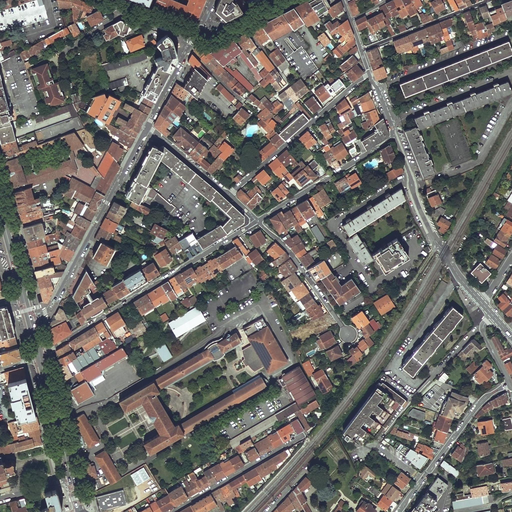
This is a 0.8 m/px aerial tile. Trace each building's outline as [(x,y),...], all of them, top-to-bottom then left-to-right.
[(71,0),(57,0),(59,8),(72,7),(71,0)] [(100,8),(79,0),(71,0),(72,7),(74,17),(74,23),(78,21),(77,19),(81,9),(84,10),(81,19),(86,16),(98,10),(100,8)] [(188,0),(186,5),(185,8),(171,2),(170,4),(167,2),(167,1),(165,0),(156,0),(153,8),(189,22),(197,18),(201,9),(198,7),(200,3),(203,4),(205,0),(188,0)] [(235,15),(242,11),(237,3),(234,0),(220,0),(219,2),(215,10),(226,20),(235,15)] [(297,6),(294,7),(304,21),(307,25),(308,24),(308,22),(315,18),(316,20),(320,18),(318,15),(309,2),(307,0),(306,1),(297,6)] [(312,0),(309,2),(318,15),(327,9),(330,7),(326,0),(312,0)] [(359,0),(354,0),(355,1),(360,12),(364,10),(359,0)] [(392,0),(385,4),(391,15),(398,12),(392,0)] [(401,0),(392,0),(398,12),(400,17),(404,16),(403,15),(408,13),(401,0)] [(410,0),(401,0),(408,13),(409,14),(409,15),(412,13),(416,11),(410,0)] [(410,0),(416,11),(417,13),(420,17),(423,23),(430,20),(428,15),(425,17),(423,13),(421,14),(418,9),(419,9),(417,6),(422,4),(419,0),(410,0)] [(440,0),(435,0),(430,3),(435,13),(439,11),(439,10),(444,7),(440,0)] [(453,0),(448,0),(450,4),(452,4),(455,10),(458,9),(453,0)] [(455,0),(460,8),(467,5),(466,3),(465,3),(464,1),(463,2),(462,0),(455,0)] [(242,11),(246,9),(241,1),(237,3),(242,11)] [(330,7),(327,9),(333,17),(336,16),(344,10),(340,1),(330,7)] [(355,1),(348,4),(352,15),(353,16),(360,12),(355,1)] [(385,4),(379,7),(382,12),(385,18),(382,19),(385,23),(385,25),(391,35),(394,34),(389,24),(390,23),(387,17),(391,15),(385,4)] [(486,5),(479,7),(483,18),(488,16),(490,24),(492,23),(488,12),(486,5)] [(495,10),(488,12),(492,23),(493,24),(495,23),(499,22),(499,20),(502,19),(506,17),(505,16),(501,5),(494,8),(495,10)] [(292,8),(291,9),(301,23),(304,21),(294,7),(292,8)] [(287,11),(286,11),(287,13),(284,15),(293,27),(301,23),(291,9),(287,11)] [(98,10),(86,16),(91,25),(95,22),(98,21),(103,18),(98,10)] [(469,11),(463,14),(469,31),(470,31),(474,42),(478,40),(474,25),(469,11)] [(382,12),(374,16),(379,26),(385,23),(382,19),(385,18),(382,12)] [(277,16),(268,21),(275,29),(280,27),(284,31),(293,27),(284,15),(283,13),(277,16)] [(367,20),(365,15),(356,20),(355,22),(357,29),(367,26),(371,36),(375,34),(373,31),(367,20)] [(374,16),(367,20),(373,31),(375,30),(374,29),(379,26),(374,16)] [(120,19),(113,23),(118,33),(123,35),(131,30),(132,29),(132,27),(131,26),(131,25),(130,24),(129,22),(120,19)] [(327,21),(324,24),(330,31),(341,23),(338,19),(334,21),(335,22),(332,24),(329,20),(327,21)] [(351,29),(347,19),(341,23),(330,31),(336,41),(338,39),(340,37),(344,35),(351,29)] [(452,25),(450,19),(439,23),(443,35),(444,37),(449,35),(446,28),(450,26),(451,26),(452,25)] [(275,29),(268,21),(267,21),(261,25),(271,38),(284,31),(280,27),(275,29)] [(483,22),(474,25),(478,40),(483,38),(481,29),(485,28),(483,22)] [(71,24),(69,26),(73,34),(79,31),(74,23),(71,24)] [(113,23),(104,28),(106,33),(104,34),(106,39),(109,37),(110,38),(118,33),(113,23)] [(403,23),(397,26),(400,32),(406,29),(403,23)] [(439,23),(432,26),(437,41),(441,39),(440,36),(443,35),(439,23)] [(490,24),(485,25),(488,33),(495,30),(493,24),(492,23),(490,24)] [(256,27),(251,30),(260,43),(265,39),(268,43),(271,41),(273,44),(275,43),(271,38),(261,25),(256,27)] [(432,26),(425,28),(429,40),(430,43),(437,41),(432,26)] [(65,28),(45,39),(46,41),(48,43),(69,32),(66,27),(65,28)] [(425,28),(417,32),(421,43),(429,40),(425,28)] [(351,29),(344,35),(348,41),(353,37),(354,37),(351,29)] [(254,43),(247,32),(240,36),(234,39),(264,78),(270,72),(275,68),(261,50),(259,52),(257,48),(254,44),(249,47),(252,51),(252,52),(253,53),(254,52),(265,68),(261,72),(256,65),(258,64),(250,53),(249,54),(244,48),(254,43)] [(417,32),(407,35),(411,46),(421,43),(417,32)] [(324,33),(319,37),(323,43),(328,39),(324,33)] [(141,34),(127,40),(131,50),(145,45),(143,40),(144,40),(141,34)] [(156,43),(158,45),(168,36),(165,35),(156,43)] [(407,35),(392,41),(393,43),(398,55),(400,55),(399,52),(404,50),(404,49),(411,46),(407,35)] [(449,35),(444,37),(448,49),(449,52),(461,47),(459,41),(454,43),(455,46),(452,47),(449,35)] [(168,36),(158,45),(161,47),(163,56),(156,58),(158,65),(170,72),(175,61),(175,59),(176,56),(171,40),(170,39),(169,36),(168,36)] [(339,44),(333,50),(338,56),(355,42),(353,37),(348,41),(343,45),(341,46),(339,44)] [(11,39),(4,41),(5,44),(2,45),(3,48),(12,44),(11,39)] [(228,42),(223,45),(236,60),(238,59),(234,55),(238,52),(255,74),(254,75),(259,82),(264,78),(234,39),(228,42)] [(41,41),(21,52),(24,60),(35,54),(36,55),(41,52),(41,51),(45,49),(42,43),(41,41)] [(507,41),(399,84),(403,94),(410,92),(411,94),(419,90),(418,88),(431,83),(432,85),(442,81),(441,79),(453,74),(454,76),(464,73),(463,71),(476,66),(477,67),(485,64),(484,62),(497,57),(497,59),(507,56),(506,54),(511,52),(507,41)] [(220,47),(210,52),(213,55),(249,90),(254,86),(236,69),(233,71),(230,67),(227,66),(224,63),(231,58),(231,61),(232,63),(236,60),(223,45),(220,47)] [(356,45),(348,52),(351,56),(352,55),(358,50),(356,45)] [(196,47),(194,50),(201,56),(208,50),(205,50),(203,49),(198,47),(196,47)] [(277,48),(269,54),(277,66),(286,59),(278,48),(277,48)] [(374,48),(365,51),(371,67),(378,64),(381,63),(379,58),(380,57),(377,51),(375,51),(374,48)] [(135,54),(102,64),(104,72),(140,61),(149,57),(146,50),(135,54)] [(208,50),(201,56),(206,62),(212,56),(213,55),(210,52),(208,50)] [(0,62),(15,55),(14,52),(3,57),(3,56),(0,57),(0,62)] [(192,54),(188,62),(194,67),(197,70),(201,63),(192,54)] [(351,56),(341,64),(347,71),(356,63),(358,62),(352,55),(351,56)] [(212,56),(206,62),(209,65),(211,63),(213,65),(211,67),(214,70),(219,63),(212,56)] [(286,59),(277,66),(282,71),(290,64),(286,59)] [(332,70),(338,65),(334,60),(328,65),(332,70)] [(0,110),(11,107),(12,107),(10,102),(0,63),(0,110)] [(197,70),(207,79),(207,80),(211,74),(201,63),(197,70)] [(219,63),(214,70),(218,74),(224,68),(219,63)] [(363,72),(356,63),(347,71),(345,72),(353,81),(363,72)] [(55,104),(65,101),(62,92),(61,92),(58,81),(54,83),(48,66),(44,64),(43,65),(43,66),(35,68),(36,71),(33,72),(38,89),(42,87),(45,97),(47,103),(50,102),(51,104),(55,104)] [(170,72),(158,65),(155,71),(153,76),(143,95),(155,101),(161,88),(159,87),(162,80),(163,81),(166,75),(168,76),(170,72)] [(390,71),(391,74),(403,69),(402,67),(401,65),(391,69),(392,71),(390,71)] [(191,74),(188,76),(189,77),(186,80),(187,81),(185,83),(184,83),(185,84),(190,87),(198,93),(200,91),(199,90),(201,88),(201,87),(203,85),(203,84),(205,82),(205,81),(207,79),(197,70),(194,67),(192,70),(193,71),(190,73),(191,74)] [(229,72),(224,68),(218,74),(223,79),(229,72)] [(275,68),(270,72),(282,87),(283,86),(279,81),(283,79),(275,68)] [(377,68),(372,69),(376,80),(386,76),(384,71),(379,72),(377,68)] [(228,84),(233,77),(229,72),(223,79),(228,84)] [(264,78),(259,82),(262,85),(266,82),(272,77),(273,79),(272,80),(272,81),(277,87),(279,90),(282,87),(270,72),(264,78)] [(159,87),(161,88),(168,76),(166,75),(163,81),(162,80),(159,87)] [(143,95),(153,76),(149,77),(141,94),(143,95)] [(330,85),(335,81),(332,76),(326,80),(328,82),(330,85)] [(126,77),(107,84),(109,91),(125,85),(129,84),(126,77)] [(233,77),(228,84),(232,88),(237,81),(233,77)] [(301,78),(291,86),(299,96),(300,97),(309,90),(301,78)] [(328,82),(324,85),(331,94),(336,90),(339,87),(340,88),(344,85),(343,83),(342,82),(340,80),(339,78),(335,81),(330,85),(328,82)] [(237,81),(232,88),(236,91),(241,85),(237,81)] [(424,114),(414,118),(417,125),(404,130),(423,177),(433,173),(429,164),(432,163),(430,158),(427,159),(420,140),(422,139),(420,134),(418,135),(415,129),(418,128),(418,129),(511,92),(507,81),(498,84),(497,81),(492,83),(493,86),(475,93),(474,91),(469,92),(471,95),(452,103),(451,100),(446,102),(447,104),(428,112),(427,109),(423,111),(424,114)] [(177,83),(171,93),(183,103),(184,100),(183,99),(187,93),(188,94),(190,96),(189,97),(193,101),(194,100),(201,106),(204,102),(197,96),(189,89),(183,86),(177,83)] [(190,87),(185,84),(183,86),(189,89),(197,96),(200,94),(198,93),(190,87)] [(246,88),(242,84),(241,85),(236,91),(240,95),(246,88)] [(323,84),(314,91),(322,100),(331,94),(324,85),(323,84)] [(291,86),(285,90),(290,96),(299,107),(303,112),(309,119),(312,117),(297,99),(299,96),(291,86)] [(224,87),(220,91),(228,99),(232,95),(224,87)] [(285,90),(278,95),(283,101),(290,96),(285,90)] [(119,99),(106,92),(85,99),(81,101),(78,102),(75,103),(77,108),(106,123),(119,99)] [(368,92),(357,99),(354,101),(352,102),(352,103),(353,106),(357,104),(357,102),(359,101),(360,103),(371,99),(368,92)] [(183,103),(171,93),(169,97),(183,108),(186,105),(183,103)] [(251,93),(247,99),(249,101),(251,99),(258,105),(261,102),(251,93)] [(155,101),(143,95),(142,97),(144,98),(138,109),(147,114),(155,101)] [(270,110),(261,118),(273,129),(299,107),(290,96),(283,101),(291,110),(280,119),(279,118),(280,117),(277,113),(274,116),(279,122),(277,124),(270,116),(284,106),(281,102),(280,102),(270,110)] [(314,96),(305,103),(313,113),(321,106),(314,96)] [(169,97),(165,104),(177,113),(179,115),(182,112),(181,111),(183,108),(169,97)] [(263,97),(259,100),(262,102),(262,103),(270,110),(280,102),(278,100),(270,106),(263,97)] [(344,99),(336,106),(341,115),(342,115),(345,120),(342,122),(343,124),(339,126),(340,128),(345,126),(351,122),(349,119),(357,115),(355,110),(352,111),(353,113),(350,113),(349,111),(350,110),(344,99)] [(361,112),(357,104),(353,106),(355,110),(357,115),(360,114),(374,109),(371,99),(360,103),(363,111),(361,112)] [(261,102),(258,105),(263,110),(258,114),(258,115),(261,118),(270,110),(262,103),(261,102)] [(138,109),(126,103),(123,107),(133,112),(131,115),(137,118),(138,117),(144,120),(147,114),(138,109)] [(73,104),(35,117),(37,122),(70,111),(72,119),(79,116),(73,104)] [(177,113),(165,104),(154,125),(167,135),(169,132),(165,128),(177,113)] [(11,107),(0,110),(0,126),(11,123),(10,118),(14,117),(11,107)] [(241,108),(233,117),(241,124),(249,114),(245,110),(244,111),(241,108)] [(374,109),(360,114),(361,116),(362,117),(365,116),(369,127),(373,124),(379,120),(374,109)] [(309,119),(303,112),(278,133),(285,140),(309,119)] [(142,125),(144,120),(138,117),(137,118),(131,115),(129,119),(142,125)] [(258,115),(257,116),(261,120),(257,123),(260,127),(262,125),(269,132),(266,135),(271,141),(274,144),(277,148),(285,140),(278,133),(273,129),(261,118),(258,115)] [(117,129),(135,138),(142,125),(129,119),(128,122),(117,116),(115,121),(120,124),(117,129)] [(330,121),(328,117),(323,120),(324,123),(319,125),(325,135),(330,133),(334,130),(330,121)] [(379,120),(373,124),(377,131),(361,141),(366,150),(388,136),(389,133),(388,131),(386,132),(385,129),(387,129),(383,118),(379,120)] [(453,166),(472,159),(457,120),(447,124),(449,130),(450,130),(452,137),(447,139),(450,145),(451,145),(453,148),(447,150),(450,156),(449,156),(453,166)] [(11,123),(0,126),(0,140),(1,143),(15,139),(14,133),(13,128),(19,126),(17,121),(11,123)] [(117,129),(112,126),(106,123),(105,124),(108,125),(107,128),(112,130),(111,132),(116,135),(114,137),(118,141),(130,148),(135,138),(117,129)] [(189,134),(181,127),(173,136),(177,139),(177,138),(179,139),(175,143),(179,146),(182,143),(189,134)] [(341,129),(338,130),(338,132),(337,132),(338,134),(339,133),(344,142),(346,141),(356,136),(351,127),(342,131),(341,129)] [(226,129),(214,144),(223,151),(220,154),(225,159),(234,149),(225,141),(223,143),(221,141),(224,138),(227,135),(226,134),(228,131),(226,129)] [(315,140),(307,131),(299,138),(307,147),(315,140)] [(74,132),(63,136),(65,142),(68,151),(72,150),(84,146),(74,132)] [(199,142),(189,134),(182,143),(185,146),(186,145),(187,146),(186,147),(184,150),(188,153),(198,142),(199,142)] [(35,146),(37,152),(65,142),(63,136),(35,146)] [(204,136),(202,138),(210,145),(209,146),(211,147),(214,144),(204,136)] [(236,148),(224,138),(221,141),(223,143),(225,141),(234,149),(236,148)] [(15,139),(1,143),(1,146),(2,149),(4,156),(19,151),(35,146),(34,142),(18,148),(15,139)] [(360,139),(355,141),(361,153),(366,150),(361,141),(360,139)] [(342,143),(341,140),(331,145),(333,148),(342,143)] [(105,145),(103,146),(107,150),(117,162),(121,154),(123,149),(117,146),(118,145),(112,142),(108,149),(105,145)] [(198,142),(188,153),(191,156),(193,155),(194,156),(193,158),(198,162),(202,157),(208,150),(198,142)] [(347,152),(344,145),(342,143),(333,148),(331,145),(329,146),(331,149),(336,158),(347,152)] [(202,157),(198,162),(211,173),(225,159),(220,154),(223,151),(214,144),(211,147),(208,150),(217,158),(211,164),(202,157)] [(266,146),(260,151),(266,157),(277,148),(274,144),(269,148),(266,146)] [(324,145),(314,152),(316,156),(322,153),(321,151),(326,148),(324,145)] [(389,145),(380,150),(385,162),(395,159),(389,145)] [(24,175),(18,158),(37,152),(35,146),(19,151),(4,156),(6,162),(8,173),(9,174),(9,176),(12,188),(14,193),(29,187),(40,184),(61,177),(70,182),(64,194),(72,198),(73,195),(85,201),(83,204),(96,211),(100,204),(109,186),(97,170),(94,166),(91,168),(97,175),(90,188),(72,178),(72,179),(65,175),(64,172),(74,169),(71,159),(24,175)] [(152,146),(134,179),(145,185),(159,158),(188,182),(195,172),(163,146),(160,149),(152,146)] [(260,151),(256,148),(252,152),(256,156),(257,156),(262,160),(266,157),(260,151)] [(287,149),(277,157),(284,166),(291,161),(295,165),(298,163),(292,155),(287,149)] [(331,149),(324,154),(330,164),(332,162),(336,168),(341,165),(337,159),(336,158),(331,149)] [(117,162),(107,150),(100,163),(106,168),(108,172),(109,174),(115,176),(120,166),(118,163),(117,162)] [(295,153),(292,155),(298,163),(300,166),(312,180),(317,176),(312,170),(316,166),(312,161),(306,166),(295,153)] [(277,157),(268,164),(278,175),(281,173),(284,171),(285,173),(284,174),(285,175),(289,172),(284,166),(277,157)] [(323,157),(320,160),(328,170),(331,168),(323,157)] [(73,158),(71,159),(74,169),(64,172),(65,175),(77,171),(73,158)] [(106,168),(100,163),(97,170),(109,186),(110,186),(115,176),(109,174),(108,172),(106,168)] [(300,166),(291,174),(294,177),(301,186),(307,181),(308,182),(312,180),(300,166)] [(397,167),(384,175),(388,181),(404,171),(402,167),(399,169),(397,167)] [(263,169),(255,176),(258,180),(261,183),(262,184),(270,177),(263,169)] [(195,188),(203,179),(195,172),(188,182),(195,188)] [(289,172),(285,175),(289,181),(294,177),(291,174),(289,172)] [(349,174),(345,176),(350,185),(355,194),(357,192),(353,186),(361,182),(356,173),(350,176),(349,174)] [(345,176),(334,182),(340,192),(344,190),(341,185),(344,183),(344,184),(346,184),(347,186),(350,185),(345,176)] [(134,179),(125,196),(132,199),(142,204),(144,200),(147,201),(153,200),(156,200),(167,210),(168,209),(171,212),(176,207),(171,203),(171,204),(148,185),(147,186),(145,185),(134,179)] [(220,225),(196,239),(200,244),(202,248),(227,232),(243,222),(243,215),(225,198),(214,188),(203,179),(195,188),(210,200),(211,198),(231,216),(229,218),(222,226),(220,225)] [(284,181),(271,191),(279,200),(285,195),(284,194),(288,191),(283,184),(285,182),(284,181)] [(29,187),(14,193),(15,198),(16,201),(18,207),(30,204),(33,203),(33,200),(32,197),(31,194),(29,188),(29,187)] [(248,191),(245,194),(250,200),(246,204),(251,210),(255,205),(254,204),(257,201),(258,202),(262,198),(258,194),(259,192),(255,188),(254,187),(252,188),(250,192),(248,191)] [(241,188),(237,192),(237,196),(246,204),(250,200),(245,194),(241,188)] [(347,223),(342,225),(348,235),(349,235),(352,233),(405,199),(401,188),(389,195),(388,193),(384,195),(385,198),(371,206),(370,204),(366,207),(367,209),(351,220),(349,218),(345,221),(347,223)] [(436,189),(426,193),(432,206),(442,201),(436,189)] [(323,190),(312,196),(319,207),(329,200),(323,190)] [(319,207),(312,196),(307,199),(315,212),(322,224),(327,220),(319,207)] [(231,216),(211,198),(210,200),(229,218),(231,216)] [(149,214),(152,210),(142,204),(132,199),(130,200),(129,202),(130,204),(131,205),(130,205),(147,214),(147,213),(149,214)] [(300,203),(296,206),(302,215),(304,218),(315,212),(307,199),(300,203)] [(112,206),(109,210),(122,217),(126,208),(120,204),(114,201),(112,206)] [(30,204),(18,207),(18,210),(19,214),(32,211),(40,209),(38,202),(33,203),(30,204)] [(96,211),(83,204),(79,202),(73,212),(74,212),(77,214),(91,221),(94,215),(96,211)] [(32,211),(19,214),(21,219),(21,221),(23,226),(41,221),(58,217),(58,214),(60,210),(56,211),(55,214),(43,217),(39,218),(38,216),(38,215),(37,213),(42,212),(42,214),(52,212),(50,206),(40,209),(32,211)] [(296,206),(290,210),(301,228),(303,227),(302,224),(304,223),(301,219),(300,219),(299,217),(302,215),(296,206)] [(441,206),(429,212),(431,217),(439,213),(442,214),(445,208),(441,206)] [(108,213),(106,217),(118,224),(122,217),(109,210),(108,213)] [(301,228),(290,210),(283,214),(281,211),(277,214),(286,228),(293,224),(299,232),(303,230),(301,228)] [(91,221),(77,214),(74,221),(73,220),(72,221),(87,229),(88,225),(91,221)] [(277,214),(271,217),(278,228),(280,227),(285,236),(281,238),(291,247),(296,244),(291,237),(286,228),(277,214)] [(505,217),(501,214),(500,215),(504,218),(501,223),(504,225),(500,230),(509,235),(511,230),(511,222),(504,218),(505,217)] [(56,229),(58,217),(41,221),(44,236),(55,233),(56,229)] [(103,222),(102,223),(115,230),(117,226),(118,224),(106,217),(103,222)] [(440,218),(437,224),(441,226),(439,230),(444,233),(449,223),(440,218)] [(70,220),(69,220),(68,223),(75,227),(74,230),(66,226),(64,230),(81,239),(84,234),(87,229),(72,221),(70,220)] [(41,221),(23,226),(25,234),(26,240),(40,237),(44,236),(41,221)] [(115,230),(102,223),(101,227),(113,233),(115,230)] [(155,224),(151,233),(158,237),(162,239),(167,230),(155,224)] [(316,225),(310,228),(321,244),(326,241),(316,225)] [(98,232),(95,238),(101,241),(114,248),(116,249),(117,246),(114,245),(114,244),(108,241),(111,236),(113,237),(113,238),(120,242),(123,238),(116,235),(113,233),(101,227),(98,232)] [(64,230),(63,229),(62,231),(62,233),(68,236),(65,242),(64,241),(64,242),(60,239),(58,233),(59,230),(56,229),(55,233),(57,241),(58,242),(75,251),(78,245),(81,239),(64,230)] [(260,230),(250,236),(256,246),(266,241),(260,230)] [(509,235),(500,230),(494,240),(503,246),(507,241),(505,241),(509,235)] [(192,232),(178,241),(181,247),(186,253),(189,251),(187,248),(194,243),(196,246),(200,244),(196,239),(192,232)] [(40,237),(26,240),(27,244),(28,248),(42,244),(45,244),(57,241),(55,233),(44,236),(40,237)] [(350,237),(346,239),(363,265),(372,259),(371,258),(370,255),(364,246),(362,242),(356,233),(352,235),(350,237)] [(304,247),(297,234),(291,237),(296,244),(291,247),(295,253),(301,249),(304,247)] [(164,240),(163,240),(171,253),(181,247),(178,241),(175,236),(169,240),(167,238),(164,240)] [(237,238),(232,242),(235,246),(242,256),(249,264),(251,262),(246,255),(250,252),(248,249),(246,251),(237,238)] [(396,238),(372,253),(372,254),(374,256),(383,272),(408,256),(396,238)] [(155,244),(147,239),(142,248),(146,251),(156,244),(155,244)] [(333,240),(328,243),(331,248),(336,245),(333,240)] [(101,241),(99,245),(112,252),(114,248),(101,241)] [(75,251),(58,242),(58,246),(59,249),(56,250),(58,257),(69,261),(72,257),(75,251)] [(275,242),(267,251),(275,259),(285,252),(275,242)] [(42,244),(28,248),(29,251),(31,257),(45,253),(47,252),(56,250),(59,249),(58,246),(46,249),(45,244),(42,244)] [(99,245),(93,257),(105,264),(110,256),(111,254),(112,252),(99,245)] [(304,254),(298,258),(307,269),(315,264),(309,255),(316,251),(316,250),(320,248),(318,245),(304,254)] [(505,251),(497,245),(492,252),(501,258),(505,251)] [(235,246),(230,249),(236,260),(242,256),(235,246)] [(250,252),(246,255),(251,262),(252,261),(255,265),(263,258),(256,248),(253,251),(254,252),(251,254),(250,252)] [(230,249),(215,258),(221,268),(236,260),(230,249)] [(301,249),(295,253),(298,258),(304,254),(301,249)] [(45,253),(31,257),(32,263),(34,270),(49,266),(47,261),(51,260),(58,258),(58,257),(56,250),(47,252),(45,253)] [(156,251),(153,254),(161,266),(171,260),(165,250),(158,254),(156,251)] [(275,259),(269,263),(272,268),(289,257),(285,252),(275,259)] [(500,260),(491,255),(486,262),(483,260),(481,263),(488,268),(493,271),(500,260)] [(215,258),(204,265),(211,277),(215,274),(214,272),(221,268),(215,258)] [(278,267),(285,278),(293,272),(297,269),(290,259),(278,267)] [(315,264),(307,269),(312,277),(328,268),(322,259),(315,264)] [(143,267),(140,269),(147,281),(159,273),(153,262),(144,268),(143,267)] [(487,273),(478,262),(468,270),(478,281),(487,273)] [(49,266),(34,270),(35,273),(36,277),(38,276),(54,272),(56,272),(64,270),(68,263),(61,263),(54,265),(54,266),(57,266),(58,270),(54,271),(53,265),(49,266)] [(204,265),(194,271),(199,279),(200,281),(207,277),(208,279),(211,277),(204,265)] [(191,267),(180,273),(186,282),(188,286),(191,284),(190,281),(194,279),(196,281),(199,279),(194,271),(191,267)] [(328,268),(312,277),(315,281),(319,278),(330,271),(328,268)] [(140,269),(136,271),(144,283),(147,281),(140,269)] [(54,272),(38,276),(39,278),(37,279),(38,286),(42,298),(43,302),(48,302),(54,291),(54,290),(53,290),(50,277),(62,276),(64,270),(56,272),(54,272)] [(123,280),(130,291),(144,283),(136,271),(133,274),(131,272),(128,274),(129,276),(123,280)] [(330,271),(319,278),(339,304),(360,290),(351,278),(341,285),(330,271)] [(281,281),(288,291),(300,282),(293,272),(285,278),(281,281)] [(180,273),(175,277),(182,290),(184,292),(186,291),(185,288),(186,288),(183,284),(186,282),(180,273)] [(79,308),(86,318),(91,315),(96,312),(90,303),(86,305),(85,303),(80,297),(90,291),(89,290),(91,288),(91,289),(95,287),(94,285),(93,282),(88,275),(86,276),(82,275),(71,295),(79,308)] [(171,279),(168,281),(176,294),(182,290),(175,277),(171,279)] [(123,280),(120,282),(127,293),(130,291),(123,280)] [(407,335),(412,339),(447,284),(441,280),(407,335)] [(165,283),(162,285),(170,299),(171,300),(177,296),(176,294),(168,281),(165,283)] [(120,282),(111,287),(113,289),(118,298),(127,293),(120,282)] [(292,290),(298,299),(309,291),(306,288),(305,289),(301,284),(292,290)] [(162,285),(155,289),(158,295),(156,298),(153,300),(156,305),(160,302),(161,304),(170,299),(162,285)] [(118,298),(113,289),(107,293),(106,291),(103,293),(105,295),(103,296),(108,304),(118,298)] [(155,289),(147,294),(154,306),(156,305),(153,300),(156,298),(158,295),(155,289)] [(508,294),(505,292),(499,298),(502,301),(498,305),(499,306),(501,309),(510,302),(511,300),(511,297),(510,299),(509,301),(505,297),(507,295),(508,294)] [(308,293),(300,299),(306,308),(314,302),(308,293)] [(140,299),(134,302),(140,314),(154,306),(147,294),(140,299)] [(387,294),(374,302),(380,313),(393,305),(387,294)] [(98,298),(93,301),(99,310),(103,308),(107,305),(101,296),(98,298)] [(67,297),(61,301),(58,306),(60,307),(61,306),(65,308),(67,305),(64,303),(69,301),(67,297)] [(195,297),(189,301),(191,305),(198,302),(195,297)] [(187,298),(180,302),(183,306),(185,309),(191,305),(189,301),(187,298)] [(511,300),(510,302),(511,303),(503,310),(506,313),(508,316),(509,314),(511,316),(511,314),(511,303),(511,304),(511,303),(511,300)] [(306,308),(305,309),(313,320),(323,315),(320,311),(317,307),(318,306),(314,302),(306,308)] [(0,339),(15,335),(13,327),(9,312),(7,306),(0,308),(0,339)] [(140,314),(142,316),(155,308),(154,306),(140,314)] [(402,367),(412,375),(462,314),(452,306),(402,367)] [(59,309),(57,308),(50,322),(57,318),(55,316),(59,309)] [(79,308),(74,312),(76,315),(78,319),(80,322),(86,318),(79,308)] [(57,318),(50,322),(50,328),(66,320),(67,320),(62,310),(59,309),(55,316),(57,318)] [(194,309),(165,325),(173,339),(186,332),(185,330),(188,329),(188,330),(202,322),(194,309)] [(361,310),(351,317),(356,324),(360,322),(362,324),(367,321),(361,310)] [(113,315),(106,319),(116,337),(125,332),(122,327),(126,325),(118,312),(113,315)] [(165,313),(159,316),(163,322),(168,319),(165,313)] [(322,317),(313,322),(315,325),(313,326),(315,329),(316,328),(319,334),(324,331),(323,330),(328,328),(322,317)] [(282,355),(261,318),(260,318),(241,329),(250,345),(243,349),(243,350),(243,352),(244,354),(244,356),(245,357),(246,359),(246,360),(247,362),(248,363),(249,365),(251,366),(252,368),(253,369),(255,370),(263,366),(282,355)] [(362,325),(361,326),(363,330),(362,331),(366,338),(363,340),(368,347),(373,343),(367,335),(378,327),(372,318),(368,321),(362,325)] [(144,319),(131,327),(134,334),(132,335),(134,339),(150,330),(146,323),(144,319)] [(66,320),(50,328),(52,335),(54,343),(71,332),(66,320)] [(104,321),(102,322),(110,336),(108,337),(113,344),(116,342),(104,321)] [(99,324),(96,326),(97,329),(96,330),(99,335),(104,332),(105,334),(107,338),(108,337),(110,336),(102,322),(99,324)] [(304,324),(289,332),(291,335),(306,327),(304,324)] [(88,330),(83,333),(88,341),(99,335),(96,330),(94,327),(88,330)] [(335,342),(329,331),(320,336),(321,338),(317,340),(322,350),(326,348),(327,350),(334,346),(332,343),(335,342)] [(88,341),(83,333),(80,336),(56,350),(57,354),(59,362),(60,365),(102,341),(100,337),(99,335),(88,341)] [(202,352),(168,372),(154,380),(119,401),(125,411),(140,402),(159,433),(143,443),(149,453),(265,385),(260,377),(237,391),(187,420),(189,422),(183,425),(182,423),(181,421),(177,423),(158,391),(162,389),(161,387),(160,385),(165,382),(166,384),(211,357),(212,357),(214,356),(215,356),(216,356),(217,355),(218,355),(219,354),(220,353),(220,352),(221,352),(221,351),(239,341),(234,333),(222,340),(216,344),(214,341),(211,342),(209,343),(207,344),(206,346),(208,348),(202,352)] [(0,348),(0,352),(18,347),(16,340),(15,335),(0,339),(0,348)] [(132,335),(124,340),(126,343),(134,339),(132,335)] [(507,358),(511,355),(511,350),(510,348),(504,351),(501,345),(496,335),(491,338),(503,361),(507,358)] [(102,341),(60,365),(61,369),(63,377),(64,380),(74,374),(80,371),(94,362),(119,348),(116,342),(113,344),(108,337),(107,338),(102,341)] [(474,348),(476,350),(481,346),(473,338),(457,355),(462,360),(462,359),(464,359),(474,348)] [(359,343),(356,345),(360,351),(366,347),(367,347),(368,347),(363,340),(363,339),(359,342),(359,343)] [(164,340),(155,345),(164,361),(173,356),(164,340)] [(239,341),(221,351),(223,354),(222,354),(240,344),(239,341)] [(327,350),(325,351),(331,360),(341,354),(336,345),(334,346),(327,350)] [(360,351),(356,345),(353,347),(352,347),(348,349),(356,360),(359,358),(357,356),(362,353),(360,351)] [(0,358),(12,355),(14,360),(21,358),(19,352),(18,347),(0,352),(0,358)] [(126,355),(121,347),(119,348),(94,362),(99,371),(126,355)] [(241,355),(243,359),(241,360),(245,367),(247,365),(248,367),(251,370),(252,371),(253,372),(255,370),(253,369),(252,368),(251,366),(249,365),(248,363),(247,362),(246,360),(246,359),(245,357),(244,356),(244,354),(243,352),(243,350),(243,349),(240,350),(241,355)] [(223,354),(221,351),(221,352),(220,352),(220,353),(219,354),(218,355),(217,355),(216,356),(215,356),(214,356),(212,357),(211,357),(212,360),(213,360),(214,359),(215,359),(217,359),(219,357),(221,356),(222,354),(223,354)] [(0,364),(14,360),(12,355),(0,358),(0,364)] [(126,355),(99,371),(100,372),(125,358),(127,357),(126,355)] [(286,361),(282,355),(263,366),(267,373),(286,361)] [(211,357),(166,384),(168,386),(213,360),(212,360),(211,357)] [(509,373),(511,371),(511,364),(511,365),(507,358),(503,361),(509,373)] [(473,375),(481,384),(492,374),(487,368),(491,365),(486,359),(482,363),(484,364),(473,375)] [(308,361),(302,364),(304,367),(309,376),(312,374),(311,372),(313,371),(308,361)] [(94,362),(80,371),(85,379),(99,371),(94,362)] [(473,362),(466,368),(471,373),(478,367),(473,362)] [(298,365),(281,376),(298,403),(315,393),(298,365)] [(4,372),(7,381),(3,382),(3,381),(0,381),(0,384),(7,383),(25,378),(24,372),(23,367),(4,372)] [(332,387),(322,369),(312,374),(309,376),(314,385),(315,384),(312,378),(314,377),(323,393),(332,387)] [(80,371),(74,374),(80,384),(70,390),(78,403),(80,402),(83,401),(94,394),(87,383),(85,379),(80,371)] [(85,379),(87,383),(101,375),(100,372),(99,371),(85,379)] [(260,377),(259,375),(236,389),(237,391),(260,377)] [(7,383),(17,419),(36,416),(33,406),(28,386),(25,378),(7,383)] [(370,434),(376,438),(403,403),(380,385),(344,431),(345,432),(342,436),(346,439),(349,435),(362,445),(370,434)] [(187,420),(237,391),(236,389),(187,418),(187,420)] [(461,394),(455,392),(455,393),(453,392),(451,397),(450,397),(448,401),(446,401),(445,401),(444,404),(444,403),(440,414),(451,418),(453,414),(457,415),(458,413),(460,413),(461,411),(462,412),(463,408),(465,405),(467,401),(468,398),(461,395),(461,394)] [(505,392),(488,402),(482,408),(485,412),(488,409),(490,408),(492,407),(509,402),(505,392)] [(320,396),(303,406),(306,412),(323,402),(320,396)] [(295,402),(228,441),(232,448),(234,446),(239,444),(249,438),(255,434),(270,425),(272,424),(286,416),(293,412),(298,409),(295,402)] [(423,419),(425,411),(411,408),(409,415),(423,419)] [(481,409),(475,416),(477,419),(485,412),(482,408),(481,409)] [(298,409),(293,412),(297,418),(304,429),(305,431),(311,427),(310,426),(309,427),(298,409)] [(83,413),(74,419),(81,432),(89,447),(99,441),(84,416),(83,413)] [(446,428),(448,428),(448,427),(451,418),(440,414),(434,428),(435,428),(438,429),(444,432),(446,428)] [(28,431),(39,428),(37,422),(36,416),(17,419),(7,421),(12,435),(16,434),(28,431)] [(505,430),(511,428),(511,425),(510,417),(502,418),(505,430)] [(297,418),(290,422),(294,429),(295,431),(296,434),(304,429),(297,418)] [(481,435),(493,432),(490,419),(477,421),(478,428),(480,427),(481,435)] [(287,427),(277,432),(283,441),(291,437),(290,435),(288,432),(294,429),(290,422),(289,422),(285,424),(287,427)] [(0,452),(2,452),(3,454),(41,443),(39,435),(41,434),(40,431),(39,428),(28,431),(30,436),(28,437),(28,439),(25,440),(24,435),(17,437),(18,441),(14,442),(11,443),(0,445),(0,452)] [(445,436),(448,437),(450,434),(446,432),(444,432),(438,429),(434,439),(443,442),(445,436)] [(407,433),(397,430),(395,434),(412,440),(413,436),(407,433)] [(270,433),(267,435),(267,436),(274,446),(283,441),(277,432),(276,431),(271,434),(270,433)] [(267,436),(253,445),(254,447),(259,455),(274,446),(267,436)] [(249,438),(239,444),(242,449),(252,443),(250,441),(249,438)] [(302,440),(255,468),(263,481),(264,482),(265,480),(262,476),(273,470),(276,467),(277,468),(288,457),(302,440)] [(479,456),(489,454),(487,442),(476,444),(479,456)] [(434,453),(436,453),(439,450),(418,443),(414,451),(419,453),(421,449),(423,451),(424,452),(423,455),(431,458),(434,453)] [(239,444),(234,446),(239,453),(243,451),(242,449),(239,444)] [(457,459),(462,462),(463,456),(465,447),(461,444),(459,447),(458,446),(451,455),(457,459)] [(414,451),(403,445),(399,451),(420,467),(427,457),(419,453),(414,451)] [(245,451),(244,452),(249,461),(259,455),(254,447),(245,452),(245,451)] [(105,451),(95,456),(111,483),(121,478),(105,451)] [(222,461),(218,463),(225,475),(235,469),(229,460),(224,452),(221,454),(228,464),(225,466),(222,461)] [(0,486),(3,485),(2,483),(6,482),(6,483),(8,482),(8,481),(8,480),(7,480),(6,475),(8,475),(7,473),(13,471),(13,472),(14,472),(14,470),(15,470),(14,466),(13,462),(12,462),(11,461),(10,461),(10,462),(5,464),(4,462),(2,462),(1,458),(2,458),(1,456),(0,457),(0,456),(0,455),(0,486)] [(243,464),(237,455),(229,460),(235,469),(243,464)] [(502,466),(511,463),(511,457),(508,458),(499,460),(500,464),(499,464),(500,468),(502,467),(502,466)] [(458,477),(459,472),(443,460),(440,464),(458,477)] [(477,476),(493,473),(491,461),(475,465),(477,476)] [(93,462),(86,464),(90,479),(97,477),(93,462)] [(211,465),(208,467),(211,471),(216,480),(225,475),(218,463),(215,465),(218,470),(216,472),(213,467),(212,468),(211,465)] [(359,475),(367,481),(371,475),(373,477),(375,474),(364,466),(360,471),(361,472),(359,475)] [(263,481),(255,468),(243,475),(249,486),(253,492),(255,491),(253,488),(255,486),(253,482),(257,480),(259,483),(263,481)] [(205,469),(202,471),(205,475),(210,483),(216,480),(211,471),(208,473),(205,469)] [(192,482),(188,484),(194,493),(200,489),(196,481),(198,480),(194,474),(192,471),(187,474),(192,482)] [(394,481),(403,487),(409,479),(401,472),(394,481)] [(198,480),(196,481),(200,489),(210,483),(205,475),(204,476),(205,478),(200,481),(199,479),(198,480)] [(243,475),(229,483),(236,495),(238,497),(240,496),(235,487),(242,484),(245,488),(249,486),(243,475)] [(305,501),(299,491),(305,487),(311,483),(305,476),(292,491),(304,511),(309,511),(304,502),(305,501)] [(411,511),(430,511),(428,510),(447,484),(437,477),(411,511)] [(186,480),(182,481),(185,486),(182,488),(187,497),(194,493),(188,484),(186,480)] [(502,492),(511,489),(511,481),(501,484),(502,492)] [(229,483),(219,488),(225,499),(229,505),(233,503),(230,498),(236,495),(229,483)] [(381,492),(392,500),(395,497),(399,490),(389,483),(381,492)] [(180,485),(167,493),(168,494),(173,502),(174,504),(187,497),(182,488),(180,485)] [(487,494),(489,494),(487,486),(471,489),(472,497),(482,496),(487,494)] [(219,488),(210,494),(216,504),(220,511),(221,511),(224,510),(217,498),(218,497),(221,501),(225,499),(219,488)] [(40,510),(40,511),(61,511),(62,511),(56,489),(44,492),(47,502),(48,502),(49,505),(40,510)] [(128,504),(123,489),(96,497),(98,504),(100,511),(128,504)] [(288,496),(294,507),(297,506),(300,511),(302,511),(304,511),(292,491),(288,496)] [(168,494),(162,498),(167,506),(173,502),(168,494)] [(210,494),(199,500),(206,510),(216,504),(210,494)] [(377,504),(385,510),(391,501),(383,495),(377,504)] [(294,507),(288,496),(283,502),(288,510),(289,511),(292,511),(291,509),(294,507)] [(453,508),(483,503),(482,496),(472,497),(462,499),(456,501),(452,501),(453,508)] [(27,511),(24,498),(10,502),(12,511),(27,511)] [(162,498),(156,502),(162,511),(168,508),(167,506),(162,498)] [(199,500),(196,502),(202,511),(203,511),(206,510),(199,500)] [(373,511),(375,510),(372,507),(371,505),(368,502),(366,503),(362,500),(359,503),(360,504),(355,511),(356,511),(373,511)] [(155,501),(148,504),(152,511),(160,511),(162,511),(156,502),(155,501)] [(137,511),(133,506),(130,508),(132,511),(152,511),(148,504),(147,502),(145,503),(147,506),(137,511)] [(202,511),(196,502),(191,505),(194,511),(202,511)] [(284,511),(288,510),(283,502),(277,508),(278,511),(284,511)]
